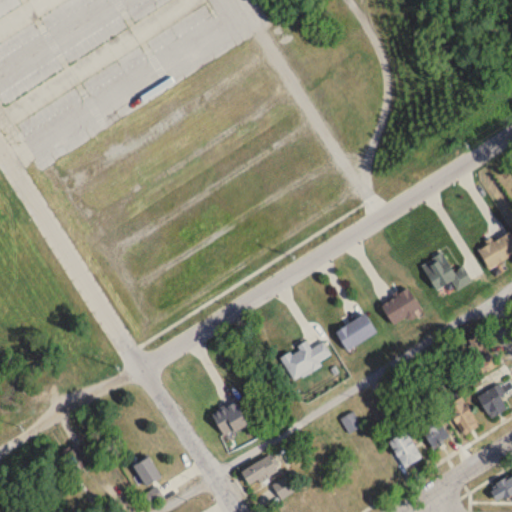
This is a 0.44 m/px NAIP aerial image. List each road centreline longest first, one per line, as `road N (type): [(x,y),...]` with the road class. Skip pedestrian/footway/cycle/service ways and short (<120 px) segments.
road 1 (residential): [(0,452),(511,137)]
road 2 (residential): [(235,511),(0,145)]
road 3 (residential): [(397,511),(511,439)]
